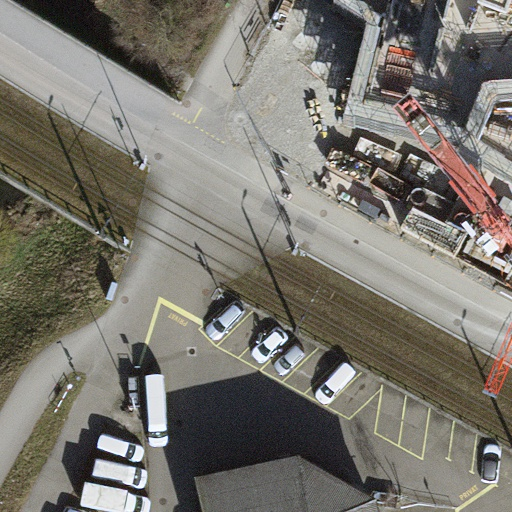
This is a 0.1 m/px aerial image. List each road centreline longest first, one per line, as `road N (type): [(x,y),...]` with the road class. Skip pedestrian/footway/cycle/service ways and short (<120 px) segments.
road 1 (unclassified): [(511,349),(203,178),(0,51)]
road 2 (track): [(203,178),(195,137),(259,0)]
